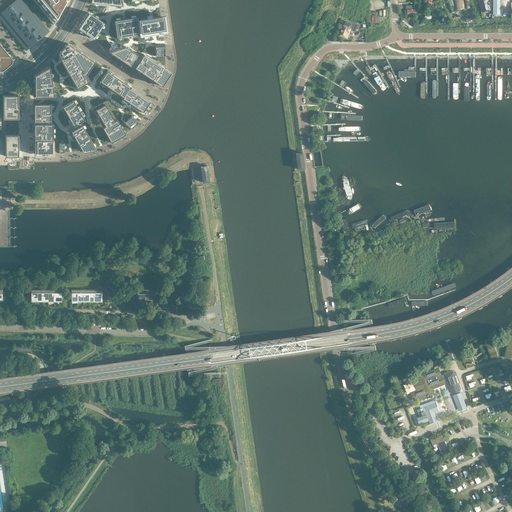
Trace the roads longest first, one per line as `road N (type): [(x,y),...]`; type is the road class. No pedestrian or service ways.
road 1 (unclassified): [(406,511),(340,375),(300,105),(302,79),(327,47),(395,38)]
road 2 (secondary): [(0,386),(403,328),(463,307),(511,277)]
road 3 (unclassified): [(0,327),(154,332),(202,319)]
road 4 (unclassified): [(248,511),(227,362)]
